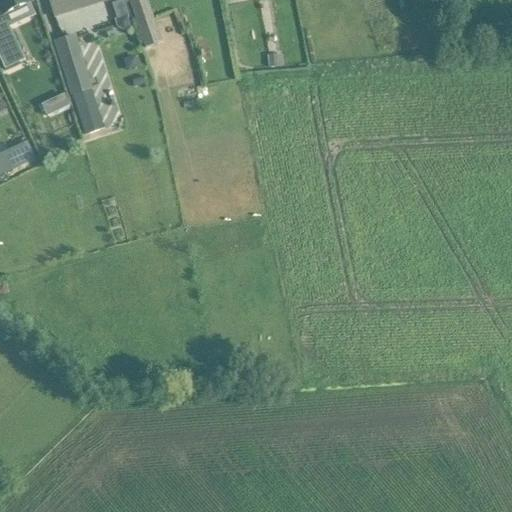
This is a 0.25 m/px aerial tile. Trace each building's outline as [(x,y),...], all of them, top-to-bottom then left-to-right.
[(0,0),(0,61),(5,71),(25,62),(4,16),(30,4),(27,0),(0,0)] [(158,45),(142,0),(136,0),(130,2),(146,49),(158,45)] [(56,43),(73,97),(92,91),(75,37),(56,43)] [(53,102),(59,114),(70,108),(64,97),(53,102)] [(98,112),(80,118),(86,135),(104,129),(98,112)] [(10,155),(17,168),(35,160),(29,146),(10,155)]
